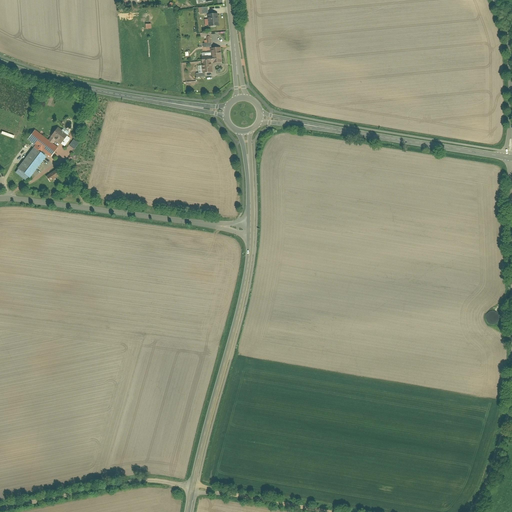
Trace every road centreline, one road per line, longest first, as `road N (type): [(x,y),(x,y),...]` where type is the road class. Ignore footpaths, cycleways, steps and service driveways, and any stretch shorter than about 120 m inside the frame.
road 1 (secondary): [(251,231),(240,307),(193,486)]
road 2 (tertiary): [(260,118),(511,158)]
road 3 (residential): [(0,199),(251,231)]
road 4 (tertiary): [(225,113),(89,90),(0,62)]
road 5 (unclassified): [(0,505),(132,478),(193,486)]
road 6 (residential): [(511,158),(507,40),(494,0)]
road 7 (unclassified): [(466,511),(483,491),(501,434),(511,361)]
road 8 (unclassified): [(193,486),(332,511)]
